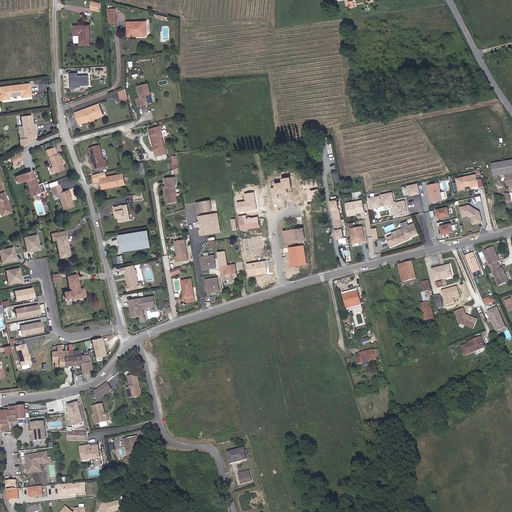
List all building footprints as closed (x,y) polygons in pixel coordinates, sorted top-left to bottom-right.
[(79,41),(89,41),(87,21),(72,21),(73,30),(79,30),(79,41)] [(136,37),(136,33),(146,33),(145,21),(128,23),(129,37),(136,37)] [(78,72),(70,73),(70,89),(89,89),(89,75),(78,75),(78,72)] [(124,88),(131,86),(130,78),(122,80),(124,88)] [(152,88),(156,87),(153,78),(143,80),(145,91),(138,93),(140,102),(147,100),(146,96),(153,95),(152,88)] [(31,84),(0,87),(0,95),(1,101),(10,100),(10,97),(22,95),(23,98),(32,97),(31,84)] [(147,100),(158,98),(156,87),(152,88),(153,95),(146,96),(147,100)] [(94,114),(103,110),(98,99),(89,102),(92,112),(93,112),(94,114)] [(89,114),(92,112),(89,102),(72,110),(73,114),(79,111),(82,117),(83,118),(90,115),(89,114)] [(81,119),(81,118),(82,117),(79,111),(73,114),(76,121),(81,119)] [(34,116),(21,117),(25,139),(20,139),(21,147),(36,141),(36,137),(39,137),(34,125),(34,116)] [(157,148),(165,146),(162,133),(164,132),(162,125),(149,128),(150,135),(153,134),(155,143),(157,148)] [(105,162),(103,155),(98,141),(89,144),(90,150),(93,158),(95,165),(105,162)] [(55,148),(45,151),(55,173),(65,169),(59,154),(58,155),(55,148)] [(19,151),(9,156),(14,164),(25,159),(19,151)] [(177,155),(172,156),(175,173),(181,172),(177,155)] [(509,183),(511,183),(506,163),(493,166),(495,176),(507,173),(509,183)] [(123,179),(121,170),(116,171),(104,173),(103,168),(96,170),(98,177),(100,186),(109,184),(108,182),(118,180),(123,179)] [(33,171),(16,176),(18,184),(26,181),(32,200),(37,199),(36,195),(41,193),(36,178),(33,171)] [(477,173),(457,177),(460,189),(465,188),(466,186),(466,185),(471,184),(472,186),(479,184),(480,186),(485,185),(483,177),(478,178),(477,173)] [(273,186),(275,198),(279,197),(279,193),(285,191),(285,193),(290,192),(289,191),(290,191),(289,187),(293,186),(292,176),(284,177),(284,181),(277,182),(277,186),(273,186)] [(316,204),(324,203),(322,188),(317,189),(317,186),(320,185),(319,177),(304,180),(305,187),(313,186),(314,190),(312,190),(314,200),(315,199),(316,204)] [(421,192),(419,182),(409,184),(411,194),(421,192)] [(447,199),(446,191),(441,192),(440,182),(428,184),(430,201),(447,199)] [(60,184),(51,187),(53,196),(59,194),(64,211),(76,207),(70,190),(64,192),(60,184)] [(238,201),(240,211),(258,208),(257,198),(256,191),(246,192),(247,200),(238,201)] [(392,191),(382,194),(384,204),(392,202),(395,204),(397,213),(407,210),(405,200),(397,201),(394,200),(392,191)] [(6,192),(0,193),(0,212),(1,216),(12,213),(6,192)] [(345,236),(339,198),(332,199),(338,237),(345,236)] [(365,210),(364,199),(347,202),(349,214),(356,213),(356,212),(365,210)] [(219,210),(217,200),(210,201),(212,211),(219,210)] [(116,202),(111,203),(112,209),(114,208),(115,213),(116,218),(127,216),(124,201),(119,202),(118,201),(117,202),(116,202)] [(212,211),(210,201),(203,202),(205,212),(212,211)] [(483,221),(481,211),(477,209),(476,209),(474,207),(470,204),(462,206),(464,215),(468,214),(473,216),(474,223),(483,221)] [(450,214),(449,206),(438,208),(440,217),(450,214)] [(322,207),(310,209),(313,226),(325,224),(322,207)] [(219,213),(205,215),(206,221),(207,222),(208,224),(207,225),(208,229),(206,229),(207,234),(222,232),(219,213)] [(241,218),(242,228),(261,225),(260,215),(248,217),(247,213),(240,214),(241,218)] [(454,231),(452,222),(442,224),(444,233),(454,231)] [(419,233),(415,223),(392,232),(393,235),(387,238),(391,246),(406,240),(405,239),(408,238),(410,238),(411,238),(412,236),(419,233)] [(366,239),(363,225),(351,227),(354,241),(366,239)] [(298,240),(305,239),(303,226),(284,229),(286,240),(297,238),(298,240)] [(148,241),(145,229),(118,235),(121,247),(148,241)] [(66,230),(52,233),(53,242),(56,242),(60,259),(73,257),(68,235),(66,230)] [(38,234),(24,237),(27,252),(42,250),(38,234)] [(263,236),(245,239),(247,248),(248,258),(253,257),(252,248),(265,246),(263,236)] [(184,255),(187,254),(185,239),(176,241),(178,256),(176,256),(177,262),(185,261),(184,255)] [(494,258),(497,257),(491,243),(481,247),(495,282),(505,278),(500,265),(498,266),(494,258)] [(305,244),(293,246),(290,246),(291,251),(294,250),(296,265),(308,264),(305,244)] [(14,246),(0,249),(0,253),(2,264),(17,260),(14,246)] [(478,267),(472,250),(464,253),(470,270),(478,267)] [(238,278),(236,269),(227,270),(226,266),(228,266),(225,252),(219,253),(223,280),(238,278)] [(217,268),(215,255),(203,257),(205,270),(217,268)] [(267,259),(248,262),(250,275),(268,272),(269,271),(267,259)] [(407,276),(416,274),(413,260),(402,263),(404,272),(406,271),(407,276)] [(137,281),(135,273),(136,272),(135,268),(134,267),(134,263),(121,266),(122,270),(124,270),(125,274),(126,274),(127,276),(126,276),(127,283),(125,284),(126,288),(141,285),(140,281),(137,281)] [(445,275),(451,274),(449,266),(443,268),(442,265),(433,267),(436,280),(445,278),(445,275)] [(6,270),(9,284),(24,282),(21,267),(6,270)] [(59,274),(53,275),(54,282),(61,281),(59,274)] [(79,274),(68,276),(70,290),(65,292),(67,301),(87,297),(85,288),(81,289),(79,274)] [(190,301),(196,300),(193,277),(182,279),(183,289),(186,288),(187,296),(189,296),(190,301)] [(220,289),(218,277),(206,279),(208,292),(212,291),(212,290),(220,289)] [(34,286),(14,290),(17,301),(36,297),(34,286)] [(343,308),(360,305),(357,291),(341,294),(343,308)] [(511,303),(511,292),(508,294),(508,296),(501,299),(504,309),(511,306),(511,305),(511,304),(511,303)] [(434,308),(443,306),(439,293),(431,295),(434,308)] [(157,304),(155,294),(131,299),(133,305),(135,305),(135,307),(133,307),(135,315),(147,313),(145,306),(157,304)] [(421,311),(429,310),(427,302),(419,304),(421,311)] [(40,304),(16,308),(18,318),(42,314),(40,304)] [(471,329),(475,320),(464,315),(462,315),(461,313),(463,312),(461,308),(452,312),(456,322),(471,329)] [(503,328),(495,308),(486,312),(494,332),(503,328)] [(424,322),(431,321),(429,310),(421,311),(424,322)] [(41,321),(20,325),(22,335),(43,331),(41,321)] [(103,337),(92,340),(94,349),(105,346),(103,337)] [(482,347),(481,344),(479,344),(478,342),(480,341),(478,337),(466,341),(467,343),(458,346),(462,355),(482,347)] [(27,343),(15,346),(21,365),(32,362),(31,357),(31,354),(30,354),(27,343)] [(63,356),(69,356),(68,350),(63,350),(62,345),(57,345),(57,350),(59,362),(59,366),(64,366),(63,356)] [(12,346),(4,347),(6,355),(13,354),(12,346)] [(105,346),(94,349),(96,357),(107,355),(105,346)] [(69,356),(63,356),(64,366),(73,365),(72,350),(72,349),(68,350),(69,356)] [(81,350),(72,350),(73,365),(82,365),(81,350)] [(369,358),(373,358),(372,352),(368,353),(368,351),(357,354),(358,363),(370,361),(369,358)] [(144,397),(139,374),(130,377),(132,387),(129,388),(131,399),(144,397)] [(109,382),(96,391),(98,399),(114,390),(109,382)] [(359,391),(367,389),(366,382),(357,384),(359,391)] [(83,422),(77,402),(66,405),(73,425),(83,422)] [(105,404),(94,407),(97,418),(95,418),(97,425),(111,421),(109,414),(108,414),(105,404)] [(11,411),(2,412),(4,432),(13,431),(13,423),(20,423),(20,414),(22,414),(22,419),(30,419),(28,406),(11,407),(11,411)] [(46,439),(44,421),(29,423),(31,441),(46,439)] [(86,432),(66,432),(66,440),(86,440),(86,432)] [(139,435),(124,440),(129,457),(125,458),(126,464),(130,463),(132,467),(139,467),(142,465),(136,443),(140,442),(139,435)] [(92,444),(81,445),(83,460),(103,457),(101,445),(92,446),(92,444)] [(247,447),(229,452),(232,464),(250,460),(247,447)] [(47,451),(24,455),(27,474),(42,472),(41,464),(49,462),(47,451)] [(251,470),(240,474),(243,484),(255,481),(251,470)] [(18,476),(7,476),(9,498),(20,497),(18,476)] [(59,483),(59,494),(86,494),(86,483),(59,483)] [(108,503),(104,502),(100,509),(105,511),(115,511),(116,511),(123,511),(121,501),(108,503)] [(29,511),(34,511),(44,510),(42,503),(28,507),(29,511)]
